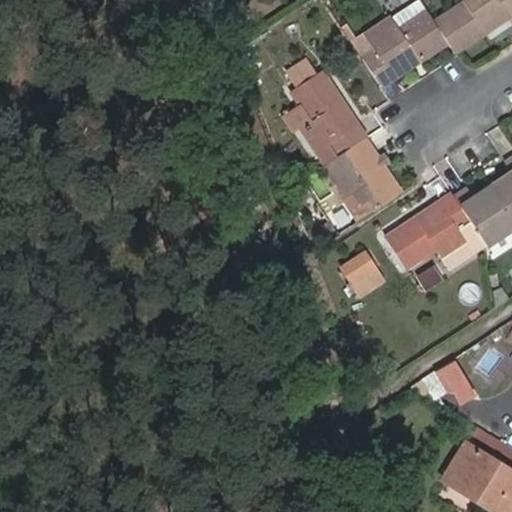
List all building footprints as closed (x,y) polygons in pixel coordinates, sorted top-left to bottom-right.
[(449,47),(455,57),(511,19),(511,0),(460,0),(464,4),(434,25),(449,47)] [(382,90),(449,47),(434,25),(420,2),(365,39),(374,52),(362,60),(382,90)] [(353,47),(362,60),(374,52),(365,39),(353,47)] [(290,75),(299,90),(316,79),(306,63),(290,75)] [(325,166),(366,138),(345,107),(341,110),(336,104),(341,101),(323,74),(316,79),(299,90),(291,95),(299,108),(310,124),(302,130),(325,166)] [(345,107),(341,101),(336,104),(341,110),(345,107)] [(302,130),(310,124),(299,108),(282,120),(292,136),(302,130)] [(358,223),(402,193),(366,138),(325,166),(322,168),(358,223)] [(511,216),(511,158),(506,163),(511,172),(511,181),(510,183),(507,178),(493,187),(511,216)] [(488,249),(511,232),(511,216),(493,187),(478,197),(481,202),(475,205),(472,201),(465,189),(454,197),(488,249)] [(486,249),(488,249),(454,197),(452,195),(385,241),(405,271),(435,252),(450,274),(486,249)] [(478,197),(472,201),(475,205),(481,202),(478,197)] [(345,271),(355,285),(378,268),(368,254),(345,271)] [(355,285),(363,298),(387,282),(378,268),(355,285)] [(495,310),(511,299),(504,287),(493,294),(495,310)] [(437,366),(456,403),(475,393),(456,356),(437,366)] [(444,480),(497,511),(511,511),(511,475),(510,474),(465,446),(444,480)]
